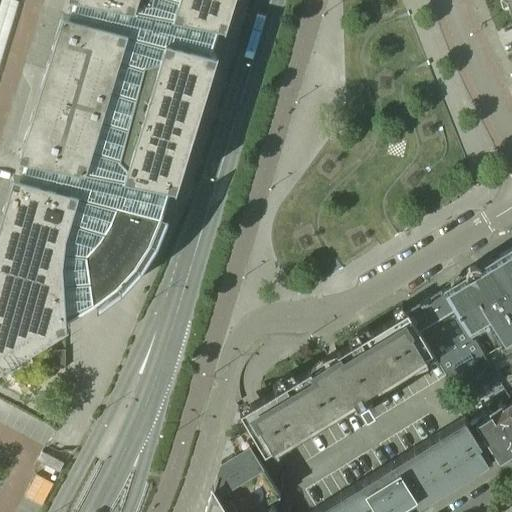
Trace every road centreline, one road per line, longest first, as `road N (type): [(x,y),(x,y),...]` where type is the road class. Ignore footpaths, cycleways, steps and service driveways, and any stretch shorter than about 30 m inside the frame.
road 1 (residential): [(186,511),(231,364),(252,326),(341,310),(511,213)]
road 2 (residential): [(511,134),(478,75),(451,0)]
